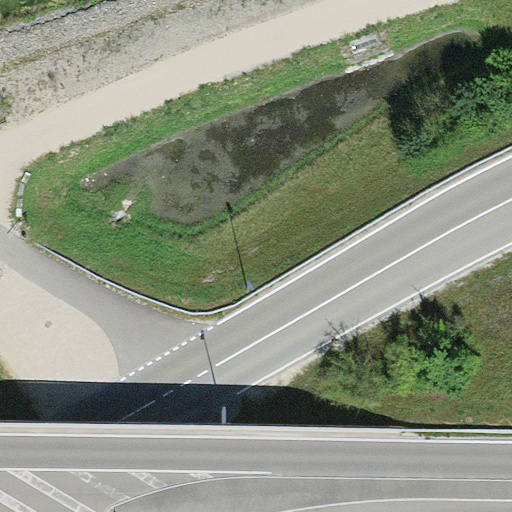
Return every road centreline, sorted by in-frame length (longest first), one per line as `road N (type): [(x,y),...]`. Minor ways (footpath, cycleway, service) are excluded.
road 1 (tertiary): [(511,198),(0,495)]
road 2 (primary): [(511,463),(0,456)]
road 3 (track): [(0,164),(105,105),(364,11),(418,0)]
road 4 (track): [(231,357),(140,340),(72,314),(0,236)]
